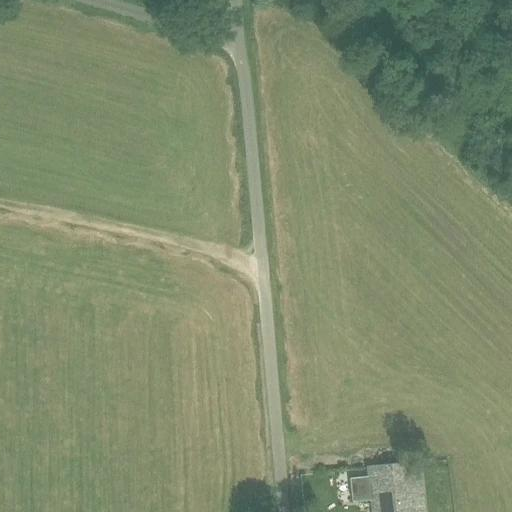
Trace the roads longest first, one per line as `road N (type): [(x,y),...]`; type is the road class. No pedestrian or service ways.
road 1 (unclassified): [(281,511),(238,30)]
road 2 (unclassified): [(238,30),(196,29),(93,0)]
